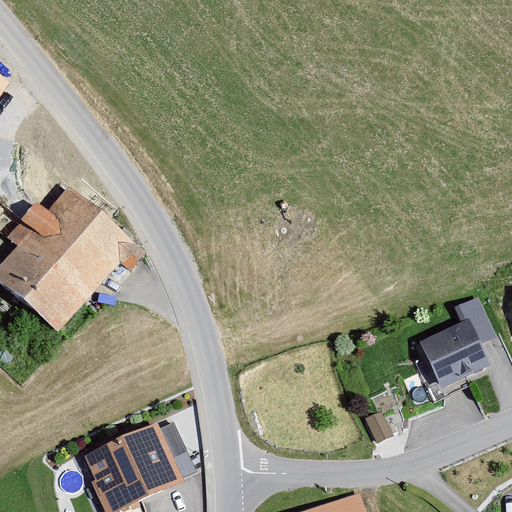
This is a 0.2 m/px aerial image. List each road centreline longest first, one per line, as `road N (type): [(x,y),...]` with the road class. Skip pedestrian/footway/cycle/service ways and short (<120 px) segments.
road 1 (tertiary): [(0,16),(156,227),(192,294),(219,373),(229,474)]
road 2 (unclassified): [(229,474),(383,472),(511,423)]
